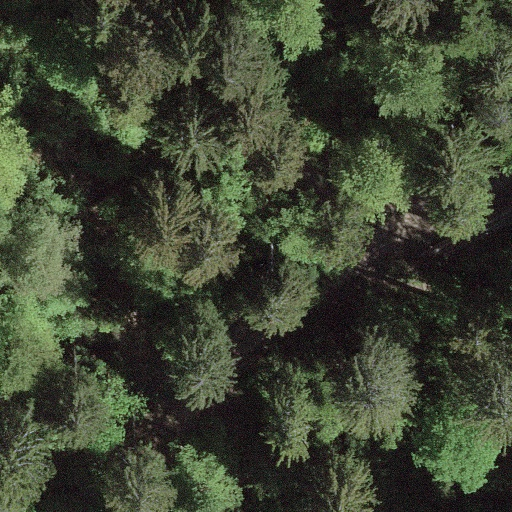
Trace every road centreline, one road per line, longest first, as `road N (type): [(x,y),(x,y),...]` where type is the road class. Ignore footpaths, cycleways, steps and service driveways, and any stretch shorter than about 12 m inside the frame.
road 1 (track): [(511,166),(205,348),(157,511)]
road 2 (track): [(351,257),(170,0)]
